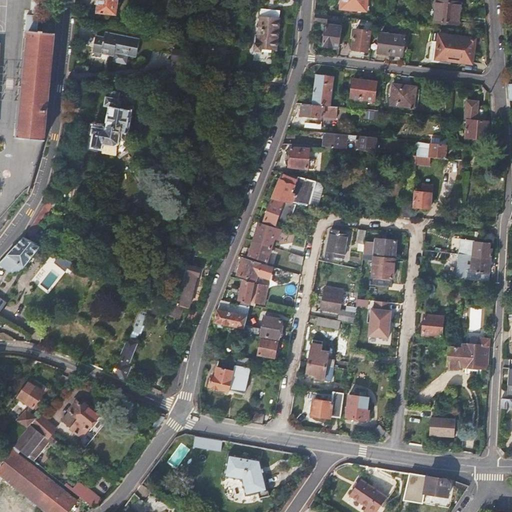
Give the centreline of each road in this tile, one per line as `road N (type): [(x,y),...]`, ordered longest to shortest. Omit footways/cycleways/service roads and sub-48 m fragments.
road 1 (residential): [(284,437),(321,226),(330,216),(414,223),(397,456)]
road 2 (residential): [(502,81),(506,226),(490,469)]
road 3 (residential): [(177,418),(303,58)]
road 4 (residential): [(0,249),(44,186),(61,130),(71,0)]
road 5 (residential): [(303,58),(502,81)]
road 6 (residential): [(0,347),(90,370),(177,418)]
road 7 (residential): [(100,511),(177,418)]
